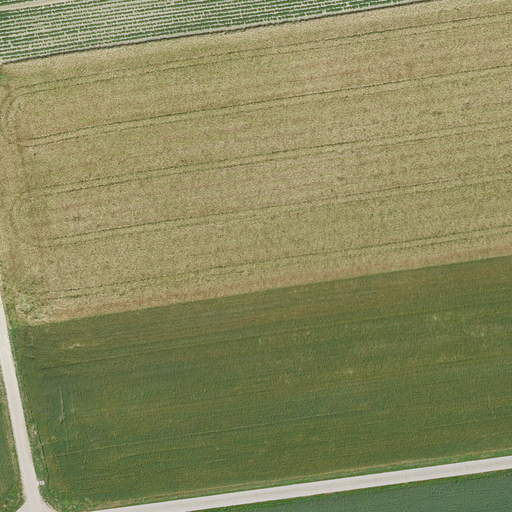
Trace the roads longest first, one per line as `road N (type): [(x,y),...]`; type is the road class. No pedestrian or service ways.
road 1 (track): [(511,458),(112,511)]
road 2 (track): [(34,511),(0,339)]
